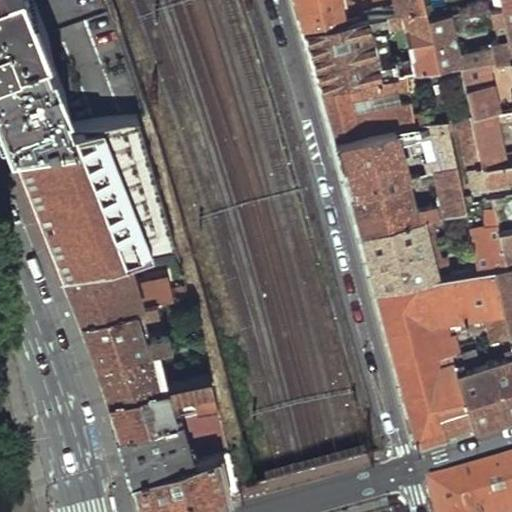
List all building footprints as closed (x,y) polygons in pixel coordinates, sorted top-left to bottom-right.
[(0,0),(0,46),(32,35),(40,32),(30,4),(35,2),(34,0),(0,0)] [(101,2),(99,0),(38,0),(49,22),(101,2)] [(292,0),(292,1),(299,26),(353,15),(348,0),(395,0),(396,1),(370,7),(371,12),(421,2),(420,0),(292,0)] [(511,0),(504,1),(490,2),(493,20),(508,18),(511,38),(511,39),(457,47),(449,8),(424,13),(434,66),(449,64),(462,62),(511,54),(511,0)] [(353,15),(299,26),(316,84),(411,70),(434,66),(424,13),(421,2),(371,12),(353,15)] [(0,118),(4,128),(70,119),(66,108),(62,109),(54,87),(61,84),(45,45),(37,48),(32,35),(0,46),(0,118)] [(511,54),(462,62),(473,115),(497,111),(488,69),(511,64),(511,101),(507,103),(508,109),(511,108),(511,54)] [(462,62),(449,64),(457,106),(443,109),(445,120),(473,115),(462,62)] [(323,112),(331,138),(427,123),(425,114),(411,116),(409,104),(389,107),(350,112),(347,100),(387,93),(400,91),(399,87),(407,85),(407,80),(413,78),(411,70),(316,84),(323,112)] [(389,107),(387,93),(347,100),(350,112),(389,107)] [(511,108),(508,109),(497,111),(473,115),(482,162),(502,159),(496,126),(507,123),(506,117),(511,116),(511,108)] [(46,233),(59,267),(125,251),(173,240),(136,110),(70,119),(4,128),(18,163),(46,233)] [(511,157),(502,159),(482,162),(473,115),(445,120),(446,127),(458,125),(470,180),(511,175),(511,157)] [(338,165),(345,190),(401,179),(404,179),(395,142),(417,137),(426,175),(455,169),(446,127),(445,120),(427,123),(331,138),(338,165)] [(351,211),(356,231),(415,220),(431,217),(427,206),(407,209),(401,179),(345,190),(351,211)] [(490,197),(491,204),(503,202),(502,195),(490,197)] [(430,277),(415,220),(356,231),(363,259),(370,287),(430,277)] [(511,229),(497,232),(498,238),(504,267),(511,265),(511,252),(511,247),(511,229)] [(495,268),(504,267),(498,238),(470,244),(473,260),(475,271),(495,268)] [(69,292),(78,315),(158,296),(186,289),(182,279),(168,282),(165,271),(136,278),(125,251),(59,267),(69,292)] [(475,271),(473,260),(442,265),(442,269),(435,271),(436,276),(475,271)] [(507,325),(511,323),(511,265),(504,267),(495,268),(504,312),(507,325)] [(475,271),(436,276),(430,277),(370,287),(377,312),(411,432),(413,437),(413,440),(417,442),(421,441),(425,440),(474,425),(461,385),(453,358),(435,353),(431,338),(453,332),(488,324),(486,316),(504,312),(495,268),(475,271)] [(86,339),(92,355),(160,341),(170,339),(166,325),(143,330),(137,312),(155,308),(154,304),(160,302),(158,296),(78,315),(86,339)] [(504,312),(486,316),(488,324),(493,339),(509,334),(507,325),(504,312)] [(170,339),(179,337),(176,323),(166,325),(170,339)] [(457,346),(453,332),(431,338),(435,353),(457,346)] [(98,374),(105,393),(158,379),(151,349),(162,347),(160,341),(92,355),(98,374)] [(511,413),(511,348),(511,344),(503,346),(505,354),(477,361),(473,347),(451,354),(453,358),(461,385),(474,425),(504,416),(511,413)] [(206,367),(177,374),(180,389),(188,387),(194,404),(213,399),(206,367)] [(110,409),(116,428),(177,409),(176,403),(170,404),(163,378),(158,379),(105,393),(110,409)] [(194,404),(177,409),(191,452),(224,441),(213,399),(194,404)] [(123,450),(129,472),(191,452),(177,409),(116,428),(123,450)] [(153,511),(193,502),(237,492),(224,441),(191,452),(129,472),(134,488),(138,506),(141,510),(144,511),(153,511)] [(434,511),(511,511),(511,465),(429,491),(434,511)]
